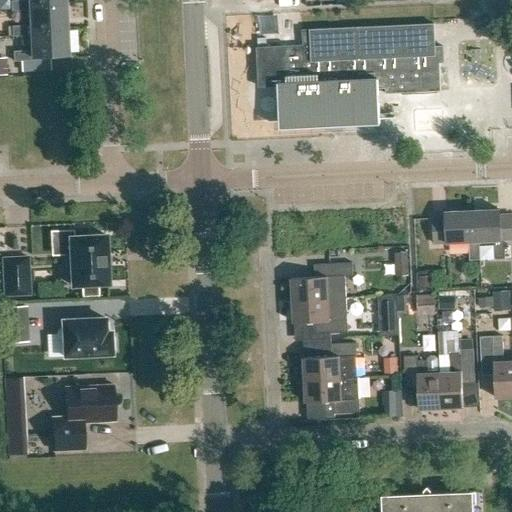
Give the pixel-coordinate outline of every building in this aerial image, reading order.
[(26,0),(26,1),(11,2),(11,12),(27,11),(26,8),(65,6),(64,0),(26,0)] [(27,11),(27,27),(12,27),(13,37),(28,36),(28,33),(66,31),(65,6),(26,8),(27,11)] [(445,64),(445,46),(435,47),(434,23),(359,27),(302,30),(303,46),(279,47),(258,48),(260,88),(283,87),(284,117),(324,115),(324,100),(345,99),(347,122),(378,121),(377,85),(386,85),(386,94),(441,92),(440,64),(445,64)] [(29,52),(13,53),(14,62),(20,61),(21,72),(51,71),(50,57),(67,57),(66,31),(28,33),(28,36),(29,52)] [(499,211),(473,212),(474,244),(479,243),(495,243),(496,261),(505,261),(505,242),(511,241),(511,216),(500,217),(499,211)] [(473,212),(446,214),(446,220),(433,220),(434,246),(469,244),(470,262),(480,262),(479,243),(474,244),(473,212)] [(108,284),(106,236),(69,237),(70,254),(66,254),(66,270),(71,270),(72,286),(108,284)] [(397,256),(398,279),(410,278),(409,256),(397,256)] [(29,294),(27,258),(3,259),(5,295),(29,294)] [(293,300),(329,299),(346,298),(345,276),(353,276),(352,263),(314,265),(315,277),(292,278),(293,300)] [(496,294),(496,314),(511,314),(511,294),(496,294)] [(329,299),(293,300),(294,323),(317,322),(318,334),(348,333),(346,298),(329,299)] [(493,298),(479,299),(480,308),(494,307),(493,298)] [(105,332),(104,318),(62,320),(63,356),(111,354),(111,351),(115,350),(114,337),(111,338),(110,332),(105,332)] [(511,397),(511,361),(504,362),(503,336),(480,337),(482,375),(494,375),(495,398),(511,397)] [(305,380),(341,378),(358,378),(356,343),(326,344),(327,357),(304,358),(305,380)] [(440,373),(441,408),(463,407),(462,384),(475,384),(473,349),(461,350),(461,353),(449,353),(450,372),(440,373)] [(441,408),(440,373),(425,373),(424,360),(417,361),(417,356),(404,357),(406,387),(418,386),(419,409),(441,408)] [(399,361),(386,361),(386,376),(399,376),(399,361)] [(341,378),(305,380),(306,402),(329,401),(330,414),(360,412),(358,378),(341,378)] [(115,421),(113,385),(65,388),(67,422),(52,423),(53,451),(84,449),(83,423),(115,421)] [(468,511),(467,490),(376,495),(376,511),(468,511)]
